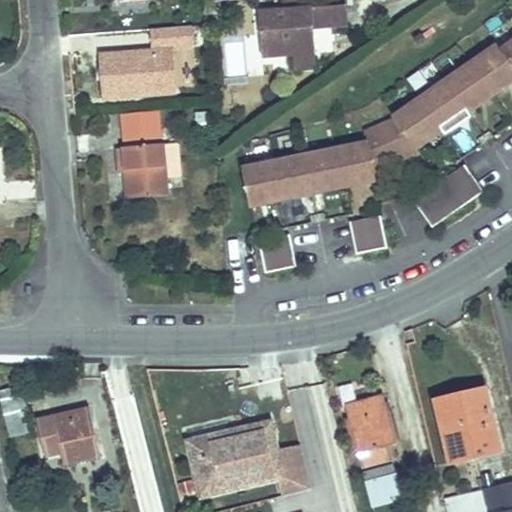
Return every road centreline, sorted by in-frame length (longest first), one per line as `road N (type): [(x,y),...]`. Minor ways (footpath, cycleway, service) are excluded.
road 1 (residential): [(78,338),(39,0)]
road 2 (unclassified): [(78,338),(235,342),(382,310)]
road 3 (residential): [(382,310),(430,511)]
road 4 (unclassified): [(382,310),(511,242)]
